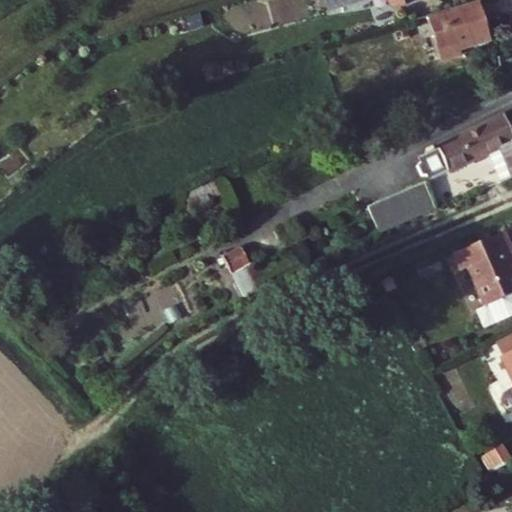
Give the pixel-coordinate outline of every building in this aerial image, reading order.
[(393,0),(377,0),(381,9),(387,12),(397,9),(393,0)] [(483,37),(472,3),(420,19),(434,64),(456,57),(454,53),(452,47),(483,37)] [(452,47),(454,53),(485,43),(483,37),(452,47)] [(511,51),(511,46),(498,52),(502,61),(511,57),(511,51)] [(496,184),(508,178),(511,176),(511,143),(511,144),(498,112),(417,155),(418,158),(414,163),(418,175),(426,174),(428,179),(481,154),(496,184)] [(419,178),(394,189),(408,221),(434,210),(419,178)] [(500,237),(450,261),(457,277),(466,272),(484,310),(511,296),(511,280),(500,254),(506,251),(500,237)] [(239,251),(220,261),(229,279),(248,270),(239,251)] [(511,340),(500,347),(506,360),(511,356),(511,340)] [(511,356),(506,360),(501,362),(511,385),(511,356)]
